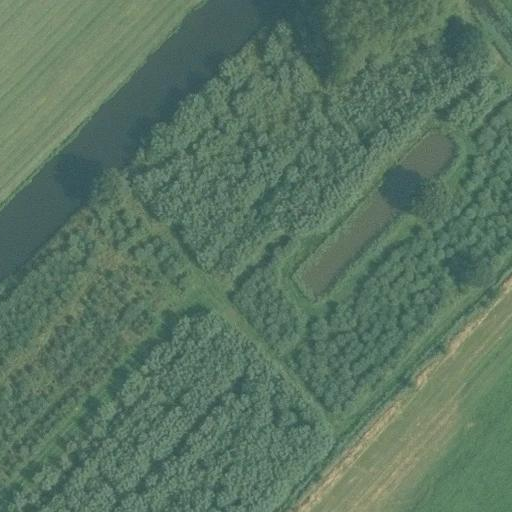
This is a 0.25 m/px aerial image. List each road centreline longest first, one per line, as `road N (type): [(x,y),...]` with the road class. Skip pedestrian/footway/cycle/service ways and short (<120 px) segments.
road 1 (track): [(511,70),(462,91),(327,230),(271,246),(228,292),(179,309),(0,505)]
road 2 (track): [(310,0),(255,62),(221,120),(166,157),(142,180),(137,199),(340,433)]
road 3 (track): [(267,511),(511,255)]
